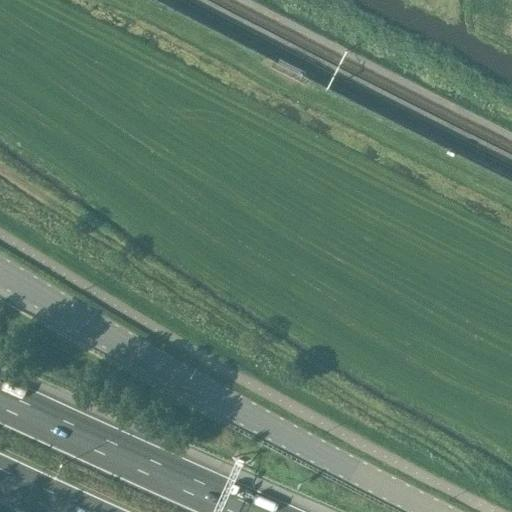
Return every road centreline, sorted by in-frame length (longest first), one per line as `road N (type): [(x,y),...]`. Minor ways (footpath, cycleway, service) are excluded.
road 1 (tertiary): [(437,511),(321,455),(0,271)]
road 2 (motorway): [(234,511),(0,406)]
